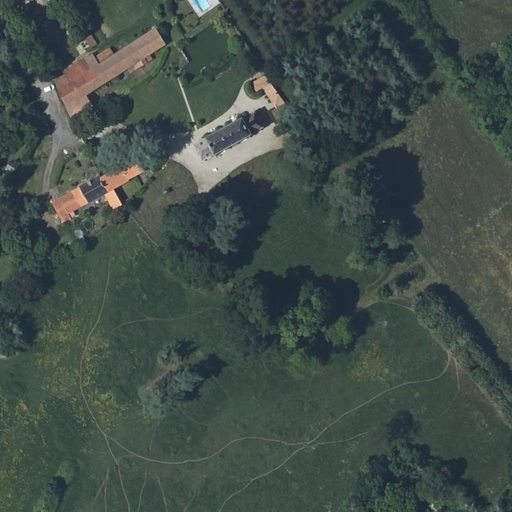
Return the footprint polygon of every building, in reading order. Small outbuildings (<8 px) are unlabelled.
[(7,0),(15,11),(31,0),(7,0)] [(130,73),(153,59),(149,54),(166,44),(156,28),(115,55),(111,48),(95,57),(93,54),(64,72),(65,74),(55,81),(72,118),(84,111),(77,100),(86,95),(128,68),(130,73)] [(87,28),(80,32),(91,48),(97,44),(87,28)] [(266,75),(252,83),(257,91),(263,88),(273,102),(275,103),(277,108),(286,103),(271,83),(266,75)] [(86,95),(77,100),(84,111),(93,106),(86,95)] [(292,112),(286,103),(277,108),(272,111),(277,120),(292,112)] [(206,138),(194,145),(202,161),(214,154),(214,155),(252,134),(264,127),(255,111),(243,118),(206,138)] [(129,179),(145,170),(137,157),(101,178),(109,192),(114,189),(129,180),(129,179)] [(11,162),(7,167),(14,172),(18,166),(11,162)] [(109,192),(101,178),(100,176),(52,201),(64,222),(76,215),(73,211),(105,193),(114,209),(123,205),(114,189),(109,192)]
